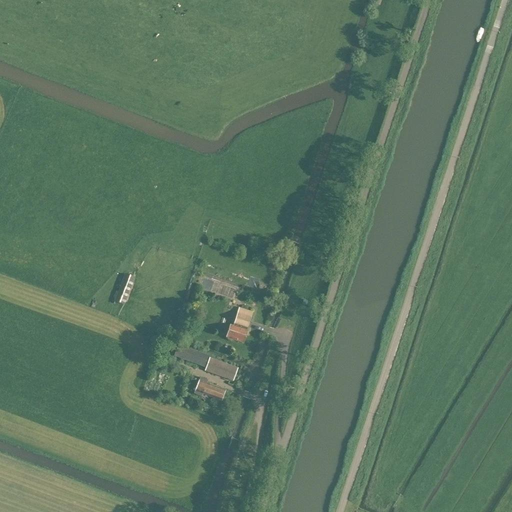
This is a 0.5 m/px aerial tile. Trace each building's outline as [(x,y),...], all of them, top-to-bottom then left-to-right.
[(136,278),(126,274),(116,301),(125,305),(136,278)] [(247,331),(248,328),(253,313),(240,309),(235,324),(234,327),(231,326),(227,338),(243,344),(247,331)] [(206,368),(210,356),(179,345),(175,357),(206,368)] [(210,359),(206,371),(234,381),(238,369),(210,359)] [(222,402),(226,392),(208,384),(209,381),(201,378),(195,394),(203,397),(204,394),(222,402)]
